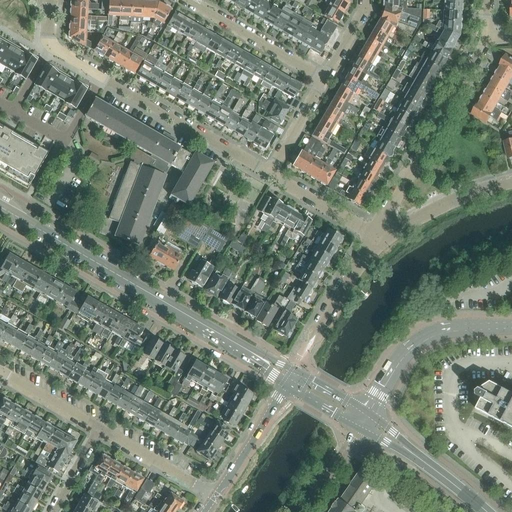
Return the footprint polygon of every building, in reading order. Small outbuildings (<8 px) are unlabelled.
[(71,0),(72,2),(70,3),(70,7),(71,8),(87,9),(87,10),(97,10),(97,5),(91,5),(91,4),(88,2),(87,2),(87,0),(71,0)] [(119,17),(120,1),(119,1),(118,0),(114,0),(114,1),(108,0),(108,11),(107,16),(119,17)] [(126,0),(125,1),(120,1),(119,17),(131,17),(131,2),(130,0),(127,0),(126,0)] [(142,24),(142,18),(143,2),(138,2),(137,1),(134,0),(132,2),(131,2),(131,17),(130,23),(142,24)] [(240,7),(244,9),(248,0),(236,0),(234,4),(235,6),(238,8),(240,7)] [(249,13),(253,15),(261,1),(259,0),(248,0),(244,9),(244,10),(244,11),(248,13),(249,13)] [(340,0),(332,0),(329,6),(342,14),(345,10),(346,10),(348,7),(347,5),(348,4),(340,0)] [(399,9),(405,9),(406,2),(411,3),(410,0),(384,0),(384,1),(383,1),(382,8),(384,8),(399,9)] [(461,1),(450,0),(444,0),(443,11),(444,11),(460,12),(461,1)] [(142,18),(153,19),(154,3),(149,3),(149,1),(145,1),(144,2),(143,2),(142,18)] [(259,18),(263,21),(271,7),(261,1),(253,15),(254,15),(254,17),(257,19),(259,18)] [(154,3),(153,19),(154,19),(163,24),(171,10),(170,10),(170,8),(167,6),(165,7),(158,3),(154,3)] [(295,9),(304,14),(307,10),(298,4),(295,9)] [(342,14),(329,6),(323,16),(337,24),(339,20),(341,19),(342,16),(342,15),(342,14)] [(268,24),(272,26),(280,12),(271,7),(263,21),(263,22),(267,24),(268,24)] [(71,15),(71,20),(86,21),(87,10),(87,9),(71,8),(71,9),(70,10),(69,14),(71,15)] [(393,27),(411,38),(420,23),(421,10),(415,10),(405,9),(399,9),(384,8),(380,19),(393,27)] [(460,12),(444,11),(443,22),(460,23),(459,22),(461,21),(461,17),(460,16),(460,12)] [(278,29),(282,32),(290,18),(280,12),(272,26),(273,26),(273,28),(276,30),(278,29)] [(185,17),(179,14),(178,15),(174,13),(172,16),(164,30),(168,32),(170,28),(175,31),(176,32),(185,17)] [(186,37),(194,23),(194,22),(193,24),(191,22),(191,21),(185,17),(176,32),(184,36),(186,37)] [(287,35),(291,37),(299,23),(290,18),(282,32),(282,33),(286,35),(287,35)] [(388,37),(393,27),(380,19),(379,20),(378,20),(376,23),(376,25),(374,29),(388,37)] [(86,32),(86,21),(71,20),(70,25),(69,26),(69,29),(70,31),(86,32)] [(318,34),(310,48),(309,49),(310,50),(319,55),(326,44),(331,47),(337,35),(337,32),(333,30),(335,26),(326,20),(323,25),(318,34)] [(459,24),(460,23),(443,22),(442,31),(456,39),(459,35),(459,30),(461,29),(461,25),(459,24)] [(195,43),(204,28),(203,29),(200,28),(201,26),(194,23),(186,37),(194,42),(195,43)] [(297,40),(301,43),(309,29),(299,23),(291,37),(292,37),(292,39),(295,41),(297,40)] [(112,31),(107,28),(99,42),(94,51),(98,53),(99,55),(102,57),(104,56),(104,57),(112,43),(106,40),(112,31)] [(205,49),(214,34),(213,34),(213,35),(210,33),(210,32),(204,28),(195,43),(203,48),(205,49)] [(307,46),(310,48),(318,34),(309,29),(301,43),(302,45),(305,47),(307,46)] [(369,38),(382,46),(388,37),(374,29),(372,30),(371,33),(371,34),(369,38)] [(86,32),(70,31),(70,32),(68,33),(68,37),(85,47),(85,46),(94,51),(99,42),(93,39),(91,43),(85,40),(86,32)] [(442,31),(436,41),(451,49),(451,48),(453,48),(455,45),(454,43),(456,39),(442,31)] [(156,36),(149,32),(146,37),(153,41),(156,36)] [(215,54),(223,39),(222,40),(219,39),(220,37),(214,34),(205,49),(213,53),(215,54)] [(382,46),(369,38),(368,39),(367,39),(365,42),(365,44),(363,48),(377,56),(382,46)] [(224,60),(233,45),(232,44),(232,46),(229,44),(229,43),(223,39),(215,54),(222,59),(224,60)] [(164,43),(162,46),(167,49),(170,42),(166,40),(164,43)] [(436,41),(431,51),(445,59),(447,55),(449,55),(451,52),(450,50),(451,49),(436,41)] [(122,49),(112,43),(104,57),(108,59),(108,61),(112,62),(113,62),(114,62),(122,49)] [(0,53),(0,64),(5,67),(17,47),(11,44),(9,46),(5,44),(0,53)] [(234,65),(242,50),(241,51),(238,50),(239,48),(233,45),(224,60),(232,64),(234,65)] [(5,67),(15,73),(25,55),(21,53),(23,51),(17,47),(5,67)] [(358,58),(371,65),(377,56),(363,48),(361,49),(360,52),(360,54),(358,58)] [(120,66),(124,68),(132,55),(122,49),(114,62),(115,63),(115,64),(118,66),(120,66)] [(147,51),(143,49),(138,58),(132,55),(124,68),(125,70),(128,72),(130,71),(134,74),(142,60),(147,51)] [(242,50),(234,65),(241,70),(243,71),(252,56),(251,56),(251,57),(248,55),(248,54),(242,50)] [(431,50),(425,61),(439,69),(445,59),(431,51),(431,50)] [(148,64),(154,54),(152,52),(150,51),(144,62),(136,75),(140,77),(139,79),(145,82),(146,81),(154,68),(148,64)] [(14,73),(25,79),(35,62),(37,59),(30,55),(29,57),(25,55),(15,73),(14,73)] [(188,56),(186,60),(195,66),(198,61),(188,56)] [(252,56),(243,71),(251,75),(253,76),(261,61),(260,62),(257,61),(258,59),(252,56)] [(511,59),(506,56),(500,67),(501,67),(511,73),(511,59)] [(156,86),(163,73),(166,68),(161,65),(164,59),(160,57),(154,68),(146,81),(150,83),(149,84),(155,87),(155,86),(156,86)] [(354,63),(352,67),(365,75),(371,65),(358,58),(357,58),(355,59),(354,61),(354,63)] [(401,60),(396,70),(400,72),(406,63),(405,62),(401,60)] [(262,82),(271,67),(270,68),(267,66),(267,65),(261,61),(253,76),(261,81),(262,82)] [(425,61),(419,70),(434,79),(439,69),(425,61)] [(45,91),(46,91),(56,73),(52,71),(53,68),(47,64),(45,67),(35,85),(45,91)] [(262,82),(270,86),(272,87),(280,72),(279,73),(276,72),(277,70),(271,67),(262,82)] [(349,73),(346,77),(360,84),(360,85),(365,75),(352,67),(350,68),(348,71),(349,73)] [(496,76),(495,76),(495,77),(508,84),(511,79),(511,73),(501,67),(499,71),(496,71),(495,74),(496,76)] [(396,70),(391,77),(395,79),(400,72),(396,70)] [(419,70),(413,80),(428,89),(434,79),(419,70)] [(217,72),(214,76),(224,82),(227,77),(217,72)] [(272,87),(278,91),(274,97),(277,99),(281,93),(290,78),(289,79),(286,77),(286,76),(280,72),(272,87)] [(46,91),(55,96),(67,76),(61,73),(59,75),(56,73),(46,91)] [(173,79),(163,73),(156,86),(159,88),(159,90),(164,93),(165,92),(173,79)] [(192,76),(188,74),(183,84),(175,98),(179,100),(178,101),(184,104),(185,103),(192,90),(187,87),(190,80),(192,76)] [(55,96),(65,102),(75,84),(71,82),(73,80),(67,76),(55,96)] [(492,82),(490,86),(503,93),(510,98),(511,94),(511,93),(505,90),(508,84),(495,77),(495,76),(495,77),(493,78),(491,80),(492,82)] [(363,87),(360,85),(360,84),(346,77),(341,87),(354,95),(358,88),(367,93),(369,90),(363,87)] [(290,78),(281,93),(293,100),(294,100),(294,99),(302,86),(295,83),(296,81),(290,78)] [(175,98),(183,84),(173,79),(165,92),(169,94),(168,95),(174,99),(175,97),(175,98)] [(390,79),(386,86),(391,89),(395,82),(390,79)] [(413,80),(408,90),(422,98),(428,89),(413,80)] [(85,91),(87,88),(80,84),(79,86),(75,84),(65,102),(64,102),(75,108),(85,91)] [(485,95),(484,95),(484,96),(497,103),(501,97),(508,102),(510,98),(503,93),(490,86),(488,90),(485,90),(484,93),(485,95)] [(359,98),(354,95),(341,87),(335,97),(348,104),(352,99),(357,102),(359,98)] [(214,120),(221,107),(224,102),(218,98),(221,93),(223,90),(220,88),(218,91),(215,96),(212,101),(204,114),(208,116),(207,118),(213,121),(214,120)] [(384,89),(378,99),(379,100),(384,102),(390,92),(384,89)] [(192,90),(185,103),(189,105),(188,107),(194,110),(194,109),(202,96),(192,90)] [(402,100),(416,108),(422,98),(408,90),(402,100)] [(478,104),(492,113),(499,117),(501,113),(494,109),(497,103),(484,96),(484,95),(484,96),(482,97),(480,99),(481,101),(479,105),(478,104)] [(202,96),(194,109),(198,111),(198,112),(203,115),(204,114),(212,101),(202,96)] [(348,104),(335,97),(329,106),(329,107),(343,114),(346,108),(355,114),(358,110),(348,104)] [(193,156),(95,99),(85,117),(152,156),(145,168),(130,162),(125,174),(123,175),(112,204),(113,206),(108,219),(119,223),(115,236),(139,246),(166,176),(162,174),(168,165),(182,174),(171,197),(188,207),(213,163),(194,153),(193,156)] [(295,99),(295,100),(291,107),(295,109),(300,102),(295,99)] [(265,101),(262,105),(284,117),(289,108),(275,100),(272,105),(265,101)] [(411,118),(396,110),(384,102),(379,100),(373,110),(378,112),(382,106),(394,113),(391,120),(405,128),(411,118)] [(416,108),(402,100),(396,110),(411,118),(416,108)] [(474,109),(472,111),(473,113),(472,114),(486,122),(490,116),(497,121),(499,117),(492,113),(478,104),(476,108),(474,109)] [(231,112),(224,126),(228,128),(228,130),(231,132),(233,131),(241,117),(235,114),(239,107),(236,105),(232,112),(231,112)] [(284,117),(262,105),(260,108),(268,112),(265,118),(279,126),(284,117)] [(224,126),(231,112),(221,107),(214,120),(218,122),(217,123),(223,127),(223,125),(224,126)] [(348,130),(350,126),(339,120),(343,114),(329,107),(323,116),(337,124),(348,130)] [(365,107),(361,112),(367,115),(370,110),(365,107)] [(241,117),(233,131),(237,133),(237,135),(241,137),(242,136),(243,137),(251,123),(245,120),(249,113),(245,111),(241,117)] [(59,113),(56,118),(63,122),(65,119),(66,117),(59,113)] [(251,123),(243,137),(247,139),(247,141),(250,143),(252,142),(253,142),(260,128),(254,125),(259,117),(255,115),(251,123)] [(68,125),(72,119),(67,116),(63,122),(64,123),(68,125)] [(337,124),(323,116),(318,126),(331,134),(337,124)] [(260,128),(253,142),(253,144),(257,146),(258,145),(259,146),(259,147),(264,150),(265,149),(272,138),(271,138),(272,135),(265,131),(269,123),(265,120),(260,128)] [(391,120),(385,130),(399,138),(405,128),(391,120)] [(365,123),(361,129),(367,132),(370,126),(365,123)] [(271,124),(268,128),(275,132),(277,128),(271,124)] [(0,172),(27,189),(31,182),(40,167),(47,154),(12,133),(3,128),(2,128),(0,126),(0,172)] [(331,134),(318,126),(312,136),(337,151),(340,146),(328,140),(331,134)] [(385,130),(379,140),(394,148),(399,138),(385,130)] [(351,133),(346,142),(350,145),(355,135),(351,133)] [(355,139),(350,149),(355,152),(361,142),(355,139)] [(373,150),(388,158),(394,148),(379,140),(373,150)] [(388,158),(373,150),(369,147),(363,157),(368,159),(382,168),(388,158)] [(293,166),(306,174),(314,159),(301,152),(293,166)] [(318,153),(314,159),(306,174),(316,180),(324,165),(318,162),(322,155),(318,153)] [(85,161),(98,168),(103,160),(93,154),(91,158),(88,156),(85,161)] [(344,158),(339,168),(342,170),(348,160),(344,158)] [(332,161),(328,159),(324,165),(316,180),(326,185),(335,171),(328,167),(332,161)] [(382,168),(368,159),(362,169),(376,177),(382,168)] [(362,169),(357,178),(371,187),(376,177),(362,169)] [(326,187),(331,190),(337,180),(333,178),(332,177),(326,187)] [(351,188),(365,196),(371,187),(357,178),(351,188)] [(365,196),(351,188),(348,194),(341,190),(339,194),(360,206),(365,196)] [(265,224),(269,227),(282,204),(272,199),(269,203),(263,214),(269,217),(265,224)] [(255,215),(261,218),(263,214),(269,203),(264,200),(255,215)] [(171,208),(158,229),(164,233),(179,207),(172,204),(170,208),(171,208)] [(277,222),(283,225),(291,211),(281,205),(282,205),(282,204),(269,227),(273,229),(277,222)] [(291,211),(283,225),(288,229),(284,236),(288,238),(300,216),(291,211)] [(301,216),(300,216),(288,238),(292,240),(296,233),(302,237),(311,222),(301,216)] [(172,246),(169,250),(174,252),(185,233),(201,242),(208,229),(187,217),(172,246)] [(226,239),(208,229),(201,242),(218,252),(226,239)] [(342,237),(327,229),(323,236),(316,232),(314,235),(321,240),(336,248),(342,237)] [(241,235),(237,241),(238,241),(242,244),(246,238),(242,235),(241,235)] [(284,236),(279,245),(283,247),(288,238),(284,236)] [(149,257),(161,264),(169,250),(172,246),(159,239),(149,257)] [(232,240),(228,247),(242,255),(246,249),(237,243),(232,240)] [(311,242),(309,245),(330,258),(336,248),(321,240),(318,246),(311,242)] [(330,258),(309,245),(306,249),(313,253),(309,260),(324,268),(330,258)] [(169,250),(161,264),(173,271),(181,256),(174,252),(169,250)] [(6,272),(12,275),(20,261),(8,255),(1,268),(0,268),(0,276),(5,273),(6,272)] [(304,270),(318,279),(324,268),(309,260),(302,256),(300,260),(307,264),(304,270)] [(202,261),(201,261),(194,273),(191,271),(186,279),(201,287),(205,281),(214,268),(214,267),(216,262),(211,259),(208,264),(202,260),(202,261)] [(13,288),(18,290),(30,268),(27,267),(28,266),(20,261),(12,275),(19,279),(13,288)] [(278,261),(275,267),(282,271),(285,266),(278,261)] [(312,289),(318,279),(304,270),(297,266),(294,270),(301,274),(298,281),(302,283),(312,289)] [(27,284),(34,288),(42,274),(34,269),(33,270),(30,268),(18,290),(22,293),(27,284)] [(223,276),(216,272),(206,289),(206,291),(207,293),(208,294),(210,294),(212,294),(213,294),(215,292),(217,293),(215,295),(216,296),(217,297),(221,291),(226,282),(228,283),(229,281),(227,280),(231,273),(226,270),(223,276)] [(228,283),(218,299),(231,306),(239,291),(232,286),(234,283),(232,282),(236,275),(231,273),(227,280),(229,281),(228,283)] [(36,301),(40,303),(52,281),(50,280),(50,279),(42,274),(34,288),(41,292),(36,301)] [(238,309),(244,312),(261,282),(257,279),(250,290),(249,291),(242,287),(231,305),(232,305),(233,307),(236,309),(238,309)] [(49,297),(56,301),(64,287),(56,282),(55,283),(52,281),(40,303),(44,306),(49,297)] [(255,319),(256,319),(266,301),(260,297),(259,295),(266,284),(261,282),(244,312),(249,315),(250,317),(253,319),(255,319)] [(293,303),(294,302),(299,305),(301,300),(304,302),(312,289),(302,283),(294,296),(290,293),(286,300),(290,301),(293,303)] [(56,301),(67,307),(71,301),(75,293),(64,287),(56,301)] [(284,312),(284,311),(290,301),(286,300),(283,298),(282,298),(278,296),(273,305),(266,301),(256,319),(255,321),(267,327),(278,308),(284,312)] [(87,322),(90,318),(98,304),(87,298),(81,307),(79,312),(83,314),(80,318),(87,322)] [(71,301),(67,307),(66,309),(70,311),(75,303),(71,301)] [(284,311),(284,312),(274,328),(277,329),(276,331),(277,332),(278,334),(282,336),(284,335),(285,336),(289,329),(290,330),(296,319),(289,315),(295,304),(293,303),(290,301),(284,311)] [(92,331),(96,333),(109,311),(106,310),(106,309),(98,304),(90,318),(97,322),(92,331)] [(79,312),(81,307),(77,305),(73,312),(77,315),(79,312)] [(105,327),(112,331),(120,317),(112,312),(111,313),(109,311),(96,333),(100,336),(105,327)] [(0,337),(7,324),(10,320),(3,317),(0,314),(0,337)] [(114,344),(118,346),(131,324),(128,323),(128,322),(120,317),(112,331),(119,335),(114,344)] [(58,328),(64,332),(70,322),(64,318),(58,328)] [(10,320),(7,324),(0,337),(0,338),(10,344),(17,330),(20,326),(14,322),(10,320)] [(118,346),(122,349),(126,342),(133,346),(135,344),(140,347),(143,341),(138,338),(143,330),(134,325),(134,326),(131,324),(118,346)] [(33,327),(29,325),(24,334),(28,336),(33,327)] [(10,344),(20,350),(28,336),(24,334),(17,330),(10,344)] [(38,342),(39,339),(36,337),(35,337),(34,340),(28,336),(20,350),(30,356),(38,342)] [(139,349),(144,352),(139,360),(143,363),(148,355),(154,359),(163,345),(152,338),(151,339),(146,336),(143,341),(139,349)] [(47,347),(52,339),(49,337),(44,345),(47,347)] [(30,356),(39,361),(47,347),(44,345),(38,342),(30,356)] [(49,367),(57,353),(59,349),(62,344),(58,342),(53,351),(47,347),(39,361),(49,367)] [(173,351),(163,345),(154,359),(165,365),(173,351)] [(68,355),(71,350),(68,348),(65,352),(59,349),(57,353),(49,367),(58,372),(66,359),(68,355)] [(183,372),(177,369),(184,357),(183,356),(184,355),(183,354),(180,352),(178,352),(178,353),(173,351),(165,365),(158,376),(162,379),(168,369),(174,373),(167,385),(173,389),(177,383),(176,383),(179,378),(183,372)] [(66,359),(58,372),(68,378),(75,364),(78,360),(81,355),(77,353),(74,358),(68,355),(66,359)] [(190,380),(197,384),(205,368),(203,366),(203,365),(199,362),(198,364),(195,362),(182,384),(187,387),(190,380)] [(85,369),(85,370),(87,367),(84,365),(82,368),(75,364),(68,378),(68,380),(71,381),(73,381),(77,383),(85,369)] [(91,372),(91,373),(85,370),(85,369),(77,383),(78,383),(78,385),(81,387),(83,386),(87,389),(95,375),(98,371),(98,370),(93,368),(91,372)] [(208,369),(205,368),(197,384),(203,387),(199,394),(203,396),(207,390),(207,389),(216,374),(213,372),(213,371),(209,368),(208,369)] [(96,394),(104,380),(104,381),(107,376),(103,374),(98,371),(95,375),(87,389),(88,391),(91,392),(92,392),(96,394)] [(207,389),(207,390),(213,393),(209,399),(213,402),(220,390),(222,391),(227,384),(225,383),(226,380),(223,378),(224,377),(219,374),(219,376),(216,374),(207,389)] [(130,381),(126,379),(122,387),(125,389),(130,381)] [(114,386),(116,383),(112,381),(111,384),(104,381),(104,380),(96,394),(97,394),(97,396),(100,398),(102,397),(106,400),(114,386)] [(176,397),(182,386),(177,383),(173,389),(167,399),(176,397)] [(481,400),(476,410),(511,428),(511,394),(490,383),(478,391),(476,393),(476,397),(481,400)] [(234,394),(232,397),(246,405),(248,402),(249,402),(252,398),(251,397),(252,395),(244,390),(245,389),(237,384),(232,393),(234,394)] [(111,403),(115,405),(123,391),(114,386),(106,400),(107,402),(110,403),(111,403)] [(137,399),(140,394),(143,388),(139,386),(138,388),(136,391),(134,394),(132,397),(133,397),(125,410),(129,413),(129,414),(132,416),(134,416),(142,403),(137,399)] [(132,397),(124,392),(123,391),(115,405),(116,405),(116,407),(119,409),(121,408),(125,410),(133,397),(132,397)] [(146,405),(150,398),(147,396),(143,403),(142,403),(134,416),(138,418),(139,420),(142,422),(143,421),(144,422),(152,408),(146,405)] [(188,397),(186,402),(196,408),(199,403),(188,397)] [(246,405),(232,397),(226,407),(240,416),(242,412),(243,413),(246,408),(245,408),(246,405)] [(0,427),(5,419),(13,405),(9,403),(10,402),(4,398),(3,400),(2,399),(0,403),(0,416),(1,417),(0,418),(0,427)] [(199,403),(196,408),(201,411),(204,412),(205,411),(207,408),(199,403)] [(10,424),(15,427),(23,411),(19,409),(20,408),(14,404),(14,406),(13,405),(5,419),(11,423),(10,424)] [(152,408),(144,422),(148,424),(148,425),(151,427),(153,427),(154,427),(161,414),(155,410),(157,407),(154,405),(152,408)] [(240,416),(226,407),(220,417),(224,420),(224,421),(231,425),(232,424),(234,426),(236,423),(237,424),(240,419),(238,419),(240,416)] [(212,414),(214,411),(209,408),(207,411),(207,412),(206,413),(211,416),(212,414)] [(23,411),(15,427),(14,428),(24,434),(26,431),(34,417),(30,415),(31,414),(25,410),(24,412),(23,411)] [(189,432),(190,430),(192,427),(200,413),(197,411),(189,425),(187,428),(180,425),(173,438),(174,440),(176,442),(178,441),(182,444),(183,443),(187,436),(189,432)] [(171,419),(173,416),(169,414),(167,417),(161,414),(154,427),(154,429),(157,431),(159,430),(163,433),(171,419)] [(26,431),(36,437),(44,423),(40,421),(41,419),(35,416),(34,418),(34,417),(26,431)] [(169,436),(173,438),(180,425),(171,419),(163,433),(164,433),(164,435),(167,436),(169,436)] [(215,421),(208,431),(222,441),(223,440),(225,440),(227,437),(226,435),(229,431),(215,421)] [(35,438),(46,444),(54,429),(44,423),(36,437),(35,438)] [(42,467),(45,469),(65,435),(64,435),(65,434),(58,429),(57,431),(54,429),(46,444),(42,450),(49,454),(42,467)] [(208,431),(202,441),(216,451),(216,450),(218,450),(220,447),(220,445),(222,441),(208,431)] [(187,436),(192,440),(197,443),(199,439),(189,432),(187,436)] [(66,436),(65,435),(45,469),(56,475),(70,451),(71,451),(75,444),(74,443),(75,441),(72,440),(73,438),(66,434),(66,436)] [(216,451),(202,441),(195,451),(196,452),(197,454),(200,456),(201,456),(209,461),(210,460),(212,460),(214,457),(213,455),(216,451)] [(17,447),(14,451),(25,457),(27,453),(17,447)] [(96,492),(98,487),(105,476),(112,462),(108,460),(109,458),(103,455),(103,456),(102,456),(97,463),(94,461),(88,471),(97,476),(87,494),(92,497),(96,492)] [(20,457),(14,466),(18,468),(23,459),(20,457)] [(112,462),(105,476),(110,479),(106,486),(110,489),(115,481),(122,468),(118,466),(119,464),(114,461),(113,462),(112,462)] [(14,466),(9,474),(12,476),(13,476),(18,468),(14,466)] [(330,511),(363,511),(365,510),(360,506),(380,478),(381,477),(365,466),(340,500),(339,500),(337,503),(336,502),(332,508),(333,509),(330,511)] [(27,468),(25,472),(46,484),(47,481),(48,482),(52,476),(51,475),(37,467),(34,472),(27,468)] [(115,481),(125,487),(132,474),(128,471),(129,470),(124,467),(123,468),(122,468),(115,481)] [(25,472),(23,475),(30,479),(27,484),(41,492),(42,493),(46,487),(44,486),(46,484),(25,472)] [(132,474),(125,487),(135,493),(143,479),(138,477),(139,476),(134,472),(133,474),(132,474)] [(9,474),(4,483),(7,484),(12,476),(9,474)] [(146,480),(141,488),(145,491),(149,493),(154,485),(146,480)] [(17,485),(15,489),(36,501),(37,499),(38,499),(42,493),(41,492),(27,484),(24,489),(17,485)] [(141,488),(134,498),(139,501),(145,491),(141,488)] [(15,489),(13,492),(20,496),(17,501),(31,509),(32,510),(36,504),(35,503),(36,501),(15,489)] [(154,498),(161,502),(175,511),(177,508),(178,509),(183,502),(168,492),(163,499),(157,494),(154,498)] [(84,495),(78,505),(90,511),(98,511),(103,504),(90,496),(89,498),(84,495)] [(7,503),(5,506),(15,511),(31,511),(32,510),(31,509),(17,501),(14,507),(7,503)] [(148,507),(155,511),(174,511),(175,511),(161,502),(157,508),(150,504),(148,507)]
